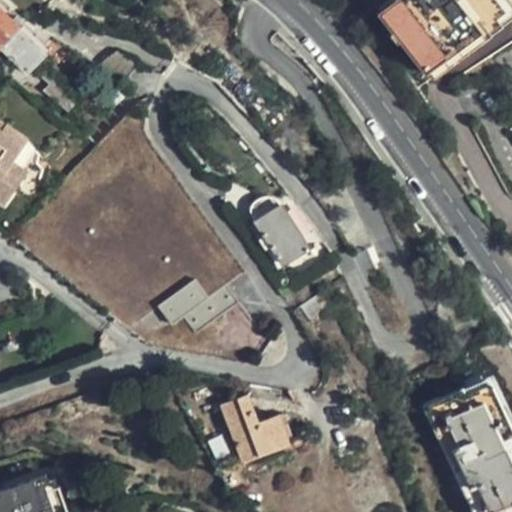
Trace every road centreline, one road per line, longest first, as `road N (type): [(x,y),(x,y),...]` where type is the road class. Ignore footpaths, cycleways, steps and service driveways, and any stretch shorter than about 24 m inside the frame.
road 1 (tertiary): [(293,0),(357,67),(511,292)]
road 2 (unknown): [(0,245),(135,351)]
road 3 (unknown): [(453,117),(440,78),(499,39),(506,19),(498,0)]
